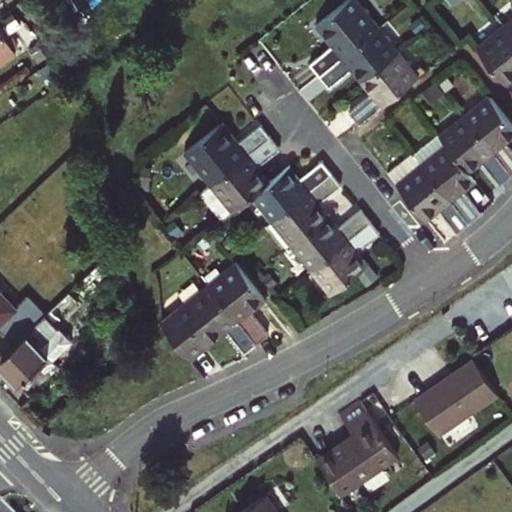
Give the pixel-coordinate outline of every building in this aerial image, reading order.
[(319,77),(376,31),(350,0),(319,25),(334,44),(309,64),(319,77)] [(0,29),(0,63),(15,53),(0,29)] [(376,31),(319,77),(328,88),(354,68),(364,81),(396,56),(376,31)] [(511,40),(505,32),(478,54),(504,86),(511,79),(511,40)] [(396,56),(364,81),(375,95),(350,115),(359,127),(417,81),(396,56)] [(511,135),(511,129),(489,101),(464,122),(510,179),(511,177),(511,156),(502,143),(511,135)] [(510,179),(464,122),(440,142),(448,152),(465,173),(478,163),(499,188),(510,179)] [(189,162),(214,194),(272,147),(262,134),(235,155),(220,137),(189,162)] [(439,140),(414,160),(423,172),(448,152),(440,142),(439,140)] [(272,147),(214,194),(237,222),(258,204),(269,196),(256,180),(282,159),(272,147)] [(465,173),(448,152),(423,172),(469,229),(481,219),(461,194),(473,183),(465,173)] [(458,238),(469,229),(423,172),(414,160),(390,180),(425,223),(437,213),(458,238)] [(290,178),(269,196),(258,204),(279,230),(337,184),(327,172),(301,192),(290,178)] [(337,184),(279,230),(298,254),(330,229),(320,216),(346,196),(340,188),(337,184)] [(330,229),(298,254),(319,279),(377,233),(367,221),(341,242),(330,229)] [(377,233),(319,279),(338,303),(370,278),(360,265),(387,244),(377,233)] [(249,315),(264,302),(240,272),(212,294),(258,351),(270,342),(249,315)] [(0,325),(16,343),(23,337),(48,313),(30,295),(16,307),(0,289),(0,325)] [(16,343),(0,357),(0,361),(30,393),(52,372),(42,361),(68,336),(55,322),(78,300),(71,292),(48,313),(23,337),(16,343)] [(212,294),(164,333),(164,334),(189,364),(225,334),(248,360),(258,351),(212,294)] [(416,399),(440,434),(499,392),(475,358),(416,399)] [(320,460),(346,496),(402,455),(361,400),(340,414),(355,434),(320,460)] [(276,511),(264,495),(239,511),(276,511)]
